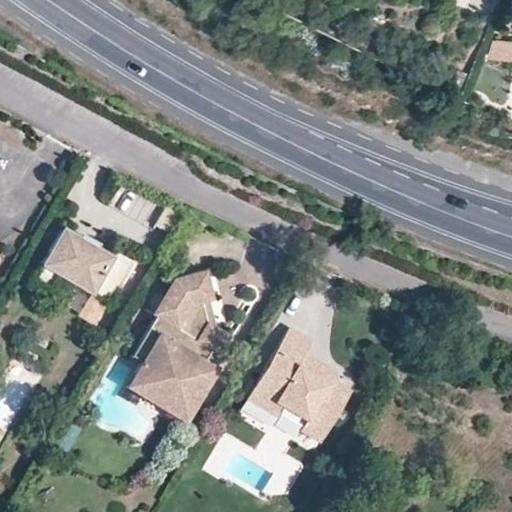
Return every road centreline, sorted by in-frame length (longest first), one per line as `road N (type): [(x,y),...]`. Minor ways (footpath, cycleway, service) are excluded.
road 1 (residential): [(511,324),(445,303),(195,192),(0,86)]
road 2 (primary): [(47,0),(319,159)]
road 3 (primary): [(319,159),(511,236)]
road 4 (primary): [(511,214),(319,159)]
